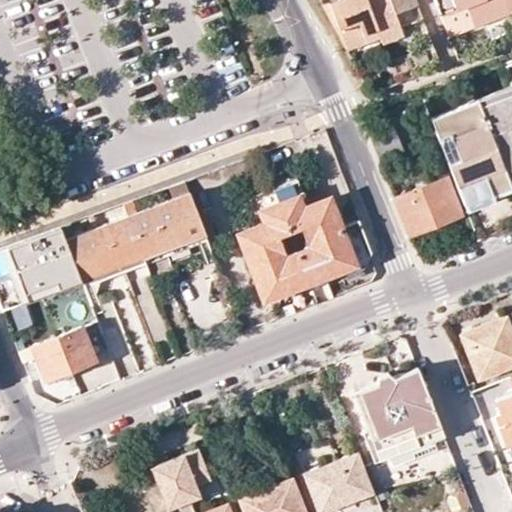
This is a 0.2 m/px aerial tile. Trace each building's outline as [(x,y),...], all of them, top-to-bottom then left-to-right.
[(389,0),(332,0),(323,4),(347,50),(381,37),(383,43),(403,35),(393,11),(389,0)] [(418,2),(417,0),(389,0),(393,11),(418,2)] [(510,13),(505,0),(435,0),(441,15),(467,5),(475,26),(510,13)] [(467,5),(441,15),(450,36),(475,26),(467,5)] [(511,85),(477,99),(510,184),(511,183),(511,85)] [(510,184),(477,99),(431,116),(466,205),(511,187),(510,184)] [(371,135),(380,159),(406,150),(396,125),(371,135)] [(394,195),(409,233),(461,211),(447,174),(394,195)] [(327,194),(302,204),(292,181),(251,197),(260,220),(233,230),(261,302),(299,287),(357,264),(363,251),(354,222),(340,226),(327,194)] [(126,215),(143,257),(204,233),(187,192),(126,215)] [(64,239),(81,280),(143,257),(126,215),(64,239)] [(64,239),(60,229),(0,251),(0,303),(3,310),(81,280),(64,239)] [(306,305),(360,284),(368,267),(366,262),(357,264),(299,287),(306,305)] [(511,329),(506,315),(468,330),(472,339),(463,343),(476,377),(511,362),(511,329)] [(28,345),(42,380),(95,360),(80,324),(28,345)] [(468,330),(459,333),(463,343),(472,339),(468,330)] [(437,421),(415,367),(351,392),(366,431),(361,432),(373,463),(389,457),(381,436),(424,419),(426,425),(437,421)] [(511,374),(509,376),(511,384),(511,393),(496,399),(502,415),(496,417),(507,445),(511,443),(511,374)] [(199,451),(151,470),(167,511),(233,511),(231,504),(211,511),(194,511),(190,502),(200,498),(189,471),(204,465),(199,451)] [(304,474),(319,511),(328,511),(372,495),(355,454),(304,474)] [(241,499),(245,511),(301,511),(289,480),(241,499)] [(446,496),(451,511),(466,511),(472,510),(465,490),(446,496)]
